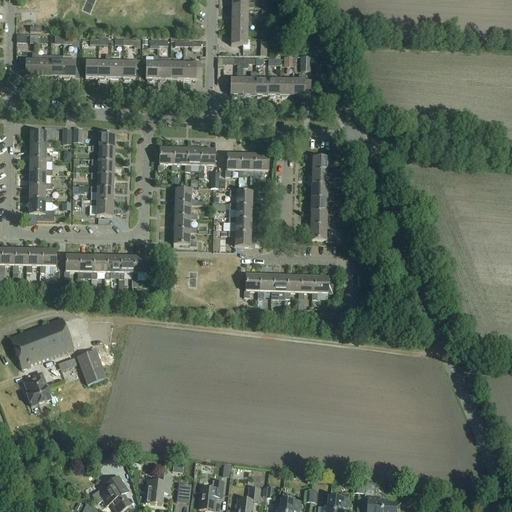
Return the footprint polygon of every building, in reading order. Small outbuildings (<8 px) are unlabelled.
[(231,0),(231,10),(247,10),(254,10),(254,6),(248,6),(248,5),(247,0),(231,0)] [(231,10),(231,22),(247,23),(247,10),(231,10)] [(231,22),(231,35),(247,35),(247,23),(231,22)] [(230,47),(242,48),(242,52),(249,52),(249,43),(247,42),(247,35),(231,35),(230,47)] [(28,51),(29,43),(20,42),(19,50),(28,51)] [(37,79),(38,63),(38,56),(32,56),(32,63),(25,63),(25,61),(19,61),(19,73),(25,73),(25,79),(27,81),(31,81),(32,79),(37,79)] [(110,81),(110,64),(110,57),(105,57),(105,64),(98,64),(97,81),(98,81),(99,82),(104,82),(106,81),(110,81)] [(37,79),(50,80),(50,58),(50,63),(38,63),(37,79)] [(50,80),(62,80),(63,58),(50,58),(50,80)] [(68,82),(69,80),(75,80),(75,64),(63,64),(63,58),(62,80),(63,80),(64,82),(68,82)] [(153,82),(158,82),(158,58),(154,58),(153,65),(145,65),(145,81),(146,81),(147,83),(152,83),(153,82)] [(158,58),(158,82),(159,84),(164,84),(165,82),(170,82),(170,66),(171,61),(159,60),(159,58),(158,58)] [(311,58),(300,58),(300,73),(311,73),(311,58)] [(293,59),(284,59),(284,70),(292,70),(293,59)] [(230,81),(230,98),(231,99),(236,100),(237,98),(242,98),(243,82),(242,82),(242,76),(243,71),(243,61),(234,61),(234,67),(237,67),(236,81),(230,81)] [(243,61),(243,71),(247,71),(247,66),(255,67),(255,61),(243,61)] [(135,81),(135,71),(139,71),(139,62),(130,62),(130,65),(123,65),(122,81),(123,81),(124,82),(129,83),(130,81),(135,81)] [(190,63),(190,66),(183,66),(183,82),(195,82),(196,70),(200,70),(200,63),(190,63)] [(85,80),(97,81),(98,64),(85,64),(85,80)] [(110,81),(122,81),(123,65),(110,64),(110,81)] [(170,82),(183,82),(183,66),(170,66),(170,82)] [(250,82),(243,82),(242,98),(255,98),(255,82),(255,74),(250,74),(250,82)] [(292,82),(292,99),(305,99),(305,88),(307,88),(307,83),(305,83),(305,79),(300,79),(300,83),(292,82)] [(262,98),(267,98),(267,82),(255,82),(255,98),(257,100),(260,100),(262,98)] [(275,98),(279,99),(280,82),(267,82),(267,98),(268,98),(269,100),(273,100),(275,98)] [(280,82),(279,99),(280,99),(281,100),(286,100),(287,99),(292,99),(292,82),(280,82)] [(81,132),(73,132),(73,146),(81,147),(81,132)] [(52,151),(52,146),(46,146),(46,135),(30,135),(29,149),(46,149),(46,151),(52,151)] [(98,150),(114,151),(115,137),(99,137),(99,135),(92,135),(92,140),(99,141),(98,149),(98,150)] [(45,163),(45,165),(52,165),(52,159),(46,159),(46,151),(46,149),(29,149),(29,162),(45,163)] [(98,150),(98,149),(92,149),(91,154),(98,154),(98,162),(98,164),(114,164),(114,151),(98,150)] [(173,167),(173,151),(159,151),(159,167),(157,167),(157,174),(162,174),(162,167),(171,167),(173,167)] [(173,167),(171,167),(170,174),(176,175),(176,167),(184,168),(186,168),(186,152),(173,151),(173,167)] [(186,168),(184,168),(184,175),(190,175),(190,168),(198,168),(200,168),(200,152),(186,152),(186,168)] [(203,181),(203,175),(203,168),(214,169),(214,153),(200,152),(200,168),(198,168),(197,181),(203,181)] [(240,173),(240,157),(226,157),(226,173),(224,173),(224,180),(230,180),(230,173),(238,173),(240,173)] [(253,174),(254,158),(240,157),(240,173),(238,173),(238,180),(243,180),(244,173),(252,173),(253,174)] [(267,174),(268,158),(254,158),(253,174),(252,173),(251,181),(257,181),(257,174),(267,174)] [(327,171),(328,161),(309,160),(308,162),(308,167),(309,169),(311,169),(311,174),(327,175),(327,176),(345,177),(345,171),(327,171)] [(45,176),(45,178),(52,178),(52,173),(45,173),(45,165),(45,163),(29,162),(29,176),(45,176)] [(98,164),(98,162),(91,162),(91,167),(98,168),(97,176),(97,177),(113,178),(114,164),(98,164)] [(333,190),(333,185),(327,185),(327,176),(327,175),(311,174),(311,188),(327,188),(327,190),(333,190)] [(45,190),(45,192),(51,192),(52,187),(45,187),(45,178),(45,176),(29,176),(29,190),(45,190)] [(97,177),(97,176),(91,176),(90,181),(97,181),(97,189),(97,191),(113,192),(113,178),(97,177)] [(311,188),(310,201),(326,202),(326,203),(333,204),(333,199),(326,198),(327,190),(327,188),(311,188)] [(97,191),(97,189),(90,189),(90,195),(97,195),(96,203),(96,205),(112,205),(113,192),(97,191)] [(45,204),(44,206),(51,206),(51,200),(45,200),(45,192),(45,190),(29,190),(28,203),(45,204)] [(190,203),(191,194),(191,193),(174,192),(174,206),(190,206),(190,208),(197,208),(197,203),(190,203)] [(236,194),(236,193),(229,193),(229,198),(236,198),(235,206),(235,208),(251,208),(252,195),(236,194)] [(310,201),(310,214),(326,215),(326,217),(332,217),(333,212),(326,212),(326,203),(326,202),(310,201)] [(53,214),(51,214),(44,214),(44,206),(45,204),(28,203),(28,217),(36,218),(36,224),(53,224),(53,214)] [(112,219),(112,205),(96,205),(96,203),(90,203),(89,208),(96,208),(96,219),(112,219)] [(190,216),(190,208),(190,206),(174,206),(173,220),(189,220),(189,222),(196,222),(196,217),(190,216)] [(251,222),(251,208),(235,208),(235,206),(228,206),(228,211),(235,212),(235,220),(235,222),(251,222)] [(326,229),(326,231),(332,231),(332,226),(326,225),(326,217),(326,215),(310,214),(309,228),(326,229)] [(189,230),(189,222),(189,220),(173,220),(173,233),(189,234),(189,235),(196,235),(196,230),(189,230)] [(250,236),(251,222),(235,222),(235,220),(228,220),(228,225),(235,225),(234,234),(234,235),(250,236)] [(326,229),(309,228),(309,242),(325,242),(325,244),(332,244),(332,239),(325,239),(326,231),(326,229)] [(189,244),(189,235),(189,234),(173,233),(173,247),(189,248),(188,249),(196,249),(196,244),(189,244)] [(250,249),(250,236),(234,235),(234,234),(228,233),(227,239),(234,239),(234,249),(250,249)] [(4,268),(12,268),(14,268),(14,252),(0,252),(0,268),(0,267),(0,274),(4,275),(4,268)] [(27,269),(28,253),(14,252),(14,268),(12,268),(12,275),(18,275),(18,268),(26,269),(27,269)] [(41,253),(28,253),(27,269),(26,269),(26,275),(31,275),(31,269),(39,269),(41,269),(41,253)] [(55,269),(55,253),(41,253),(41,269),(39,269),(39,276),(45,276),(45,269),(55,269)] [(79,275),(79,258),(65,258),(65,274),(63,274),(63,281),(69,281),(69,274),(77,275),(79,275)] [(82,291),(82,282),(82,275),(90,275),(92,275),(93,259),(79,258),(79,275),(77,275),(77,291),(82,291)] [(96,286),(96,282),(96,275),(104,275),(106,275),(106,259),(93,259),(92,275),(90,275),(90,282),(90,286),(96,286)] [(106,275),(104,275),(104,282),(109,282),(110,275),(118,276),(119,275),(120,259),(106,259),(106,275)] [(123,288),(123,282),(123,275),(131,276),(133,276),(133,260),(120,259),(119,275),(118,276),(117,288),(123,288)] [(136,290),(136,282),(136,276),(147,276),(147,260),(133,260),(133,276),(131,276),(131,289),(136,290)] [(258,294),(259,278),(245,277),(244,294),(243,294),(243,300),(249,301),(249,294),(257,294),(258,294)] [(258,294),(257,294),(257,301),(262,301),(262,294),(270,294),(272,294),(273,278),(259,278),(258,294)] [(272,294),(270,294),(270,301),(276,301),(276,294),(284,295),(286,295),(286,279),(273,278),(272,294)] [(286,295),(284,295),(284,301),(289,302),(289,295),(298,295),(299,295),(300,279),(286,279),(286,295)] [(303,295),(311,295),(313,296),(314,280),(300,279),(299,295),(298,295),(297,302),(303,302),(303,295)] [(327,296),(327,280),(314,280),(313,296),(311,295),(311,302),(317,303),(317,296),(327,296)] [(21,372),(73,353),(62,321),(9,341),(21,372)] [(107,381),(96,353),(76,361),(87,388),(107,381)] [(30,409),(51,402),(41,377),(35,379),(36,382),(32,383),(24,386),(27,396),(26,396),(30,409)] [(108,491),(102,496),(99,492),(99,493),(92,498),(97,506),(101,503),(105,509),(110,506),(113,509),(112,510),(113,511),(124,511),(130,508),(123,498),(128,494),(117,478),(105,487),(108,491)] [(169,495),(171,480),(156,478),(156,484),(147,484),(145,506),(161,507),(163,495),(169,495)] [(364,499),(366,499),(365,511),(375,511),(376,511),(382,511),(385,511),(385,507),(386,502),(376,502),(376,499),(374,498),(374,497),(375,497),(376,486),(364,485),(362,482),(359,482),(358,496),(365,496),(364,499)] [(193,504),(196,485),(182,483),(180,502),(193,504)] [(198,490),(200,491),(198,511),(201,511),(213,511),(215,500),(221,501),(222,485),(213,484),(212,492),(207,491),(208,486),(206,484),(201,483),(199,485),(198,490)] [(265,501),(273,502),(274,490),(272,490),(271,487),(268,490),(266,489),(265,501)] [(258,504),(259,491),(248,490),(247,502),(236,501),(234,511),(251,511),(252,503),(258,504)] [(282,496),(281,501),(280,511),(285,511),(297,511),(298,511),(300,511),(300,506),(298,506),(299,503),(292,503),(292,497),(282,496)] [(329,499),(328,508),(333,509),(333,511),(342,511),(343,510),(346,510),(347,508),(348,508),(349,503),(347,503),(347,500),(329,499)]
